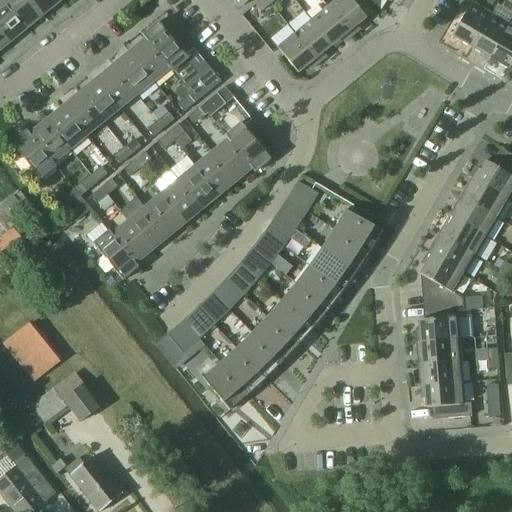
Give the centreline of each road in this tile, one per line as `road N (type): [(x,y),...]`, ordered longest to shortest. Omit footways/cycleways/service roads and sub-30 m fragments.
road 1 (residential): [(511,445),(397,452),(380,273),(485,94)]
road 2 (residential): [(166,324),(250,236),(297,168),(302,106)]
road 3 (residential): [(117,0),(0,95)]
road 4 (residential): [(302,106),(282,98),(202,0)]
road 5 (residential): [(402,42),(384,44),(302,106)]
